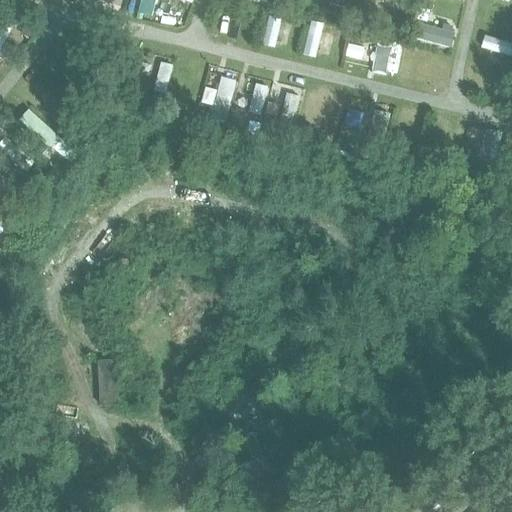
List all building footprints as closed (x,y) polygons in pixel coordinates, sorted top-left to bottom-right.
[(175,12),(177,0),(144,0),(144,8),(175,12)] [(266,41),(279,44),(286,14),(274,11),(266,41)] [(455,42),(458,26),(429,20),(426,37),(455,42)] [(308,27),(301,49),(318,55),(326,32),(308,27)] [(511,55),(511,39),(487,32),(483,46),(511,55)] [(379,39),(377,69),(403,71),(404,41),(379,39)] [(349,40),(348,55),(363,56),(364,41),(349,40)] [(163,58),(159,89),(173,90),(177,60),(163,58)] [(224,73),(222,86),(208,83),(203,108),(232,113),(239,76),(224,73)] [(264,112),(272,83),(260,79),(251,108),(264,112)] [(296,114),(302,91),(290,88),(284,111),(296,114)] [(22,119),(63,158),(75,145),(34,107),(22,119)] [(486,127),(485,140),(474,138),(472,156),(496,159),(500,129),(486,127)] [(0,144),(0,145),(18,156),(25,145),(6,134),(0,144)] [(100,397),(120,399),(123,357),(103,356),(100,397)]
